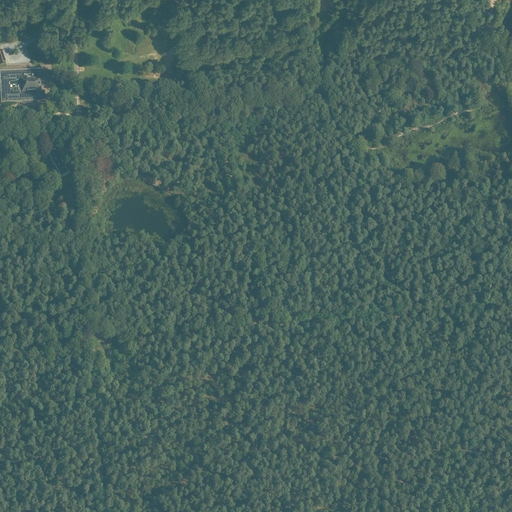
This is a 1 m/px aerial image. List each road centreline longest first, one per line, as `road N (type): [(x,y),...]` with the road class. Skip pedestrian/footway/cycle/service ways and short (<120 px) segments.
road 1 (unclassified): [(102,511),(80,145)]
road 2 (unclassified): [(215,123),(319,103),(362,0)]
road 3 (unknown): [(201,511),(188,336)]
road 4 (unclassified): [(71,0),(80,145)]
road 5 (unclassified): [(80,145),(215,123)]
road 6 (unclassified): [(180,0),(215,123)]
